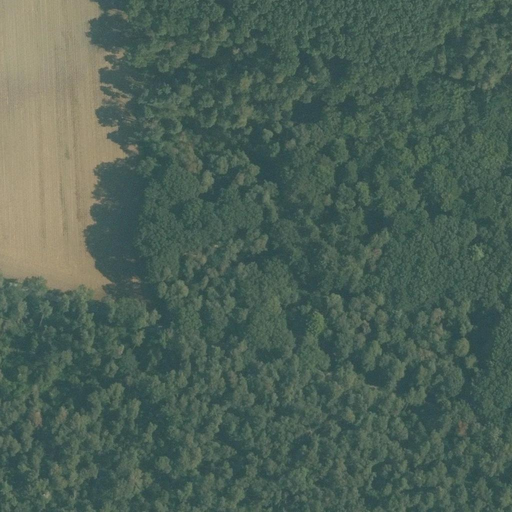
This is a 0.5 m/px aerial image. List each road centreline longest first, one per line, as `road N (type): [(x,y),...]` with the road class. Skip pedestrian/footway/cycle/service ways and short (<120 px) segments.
road 1 (unclassified): [(0,282),(511,437)]
road 2 (track): [(354,390),(431,72),(511,96)]
road 3 (track): [(511,274),(487,362),(451,419)]
